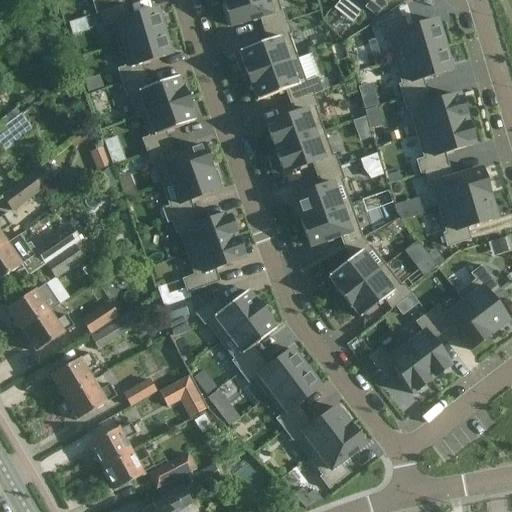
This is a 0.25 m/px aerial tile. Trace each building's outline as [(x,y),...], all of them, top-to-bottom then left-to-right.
[(101,13),(125,6),(123,0),(99,0),(93,2),(97,15),(101,14),(101,13)] [(236,0),(223,4),(230,27),(259,18),(262,30),(286,22),(283,9),(280,10),(276,0),(236,0)] [(365,0),(370,4),(366,10),(377,19),(392,0),(365,0)] [(126,7),(125,6),(101,13),(101,14),(105,28),(113,25),(119,46),(165,32),(158,10),(129,19),(126,7)] [(402,17),(378,25),(382,39),(385,38),(392,61),(443,46),(436,21),(406,30),(402,17)] [(267,42),(238,52),(247,77),(297,59),(288,35),(291,35),(286,22),(262,30),(267,42)] [(118,70),(122,83),(146,76),(143,65),(172,56),(165,33),(165,32),(119,46),(119,47),(125,68),(118,70)] [(443,46),(392,61),(399,85),(397,86),(401,99),(426,92),(422,80),(451,71),(443,46)] [(297,59),(247,77),(256,102),(285,91),(289,103),(313,94),(313,95),(322,92),(317,78),(305,82),(297,59)] [(146,76),(122,83),(122,85),(127,99),(130,98),(138,120),(142,118),(141,116),(187,99),(179,78),(150,89),(146,77),(146,76)] [(426,92),(401,99),(405,113),(408,112),(415,136),(466,120),(458,95),(429,104),(426,92)] [(293,115),(264,125),(273,150),(323,132),(315,108),(317,108),(313,95),(313,94),(289,103),(293,115)] [(141,116),(142,118),(149,138),(142,141),(146,153),(170,144),(166,134),(195,123),(187,101),(187,99),(141,116)] [(0,129),(0,146),(4,152),(33,131),(32,130),(42,122),(30,107),(0,129)] [(353,197),(386,188),(367,117),(332,126),(342,165),(344,164),(353,197)] [(466,120),(415,136),(422,159),(415,162),(419,176),(424,175),(423,173),(448,166),(444,154),(473,145),(466,120)] [(323,132),(273,150),(274,150),(283,175),(311,164),(315,176),(339,167),(334,154),(332,155),(323,132)] [(117,136),(104,139),(110,163),(122,160),(117,136)] [(161,186),(211,168),(203,147),(175,157),(171,145),(170,144),(146,153),(147,154),(152,167),(154,166),(161,186)] [(448,166),(423,173),(424,175),(427,187),(430,186),(437,210),(488,195),(480,169),(451,178),(448,166)] [(38,167),(0,196),(0,197),(11,213),(50,183),(38,167)] [(320,188),(291,198),(300,223),(350,205),(341,181),(344,181),(339,168),(339,167),(315,176),(320,188)] [(167,225),(172,223),(171,221),(195,213),(191,202),(220,192),(218,186),(221,185),(216,173),(213,174),(211,169),(211,168),(161,186),(162,187),(169,208),(162,211),(167,225)] [(488,195),(437,210),(445,234),(442,234),(446,248),(470,240),(466,229),(495,220),(488,195)] [(350,205),(300,223),(309,248),(339,237),(343,249),(362,239),(358,228),(350,205)] [(179,235),(186,255),(235,237),(228,216),(199,226),(195,214),(195,213),(171,221),(172,223),(176,236),(179,235)] [(0,248),(6,245),(0,235),(0,233),(10,225),(3,215),(0,217),(0,248)] [(74,224),(35,250),(44,264),(83,237),(74,224)] [(18,237),(6,245),(0,248),(0,279),(20,266),(20,265),(32,258),(18,237)] [(44,264),(55,280),(84,260),(79,252),(89,246),(83,237),(44,264)] [(235,237),(186,255),(186,256),(194,277),(182,281),(187,295),(220,283),(215,271),(244,261),(236,238),(235,237)] [(351,259),(327,277),(343,298),(373,275),(385,266),(369,245),(368,246),(362,239),(343,249),(351,259)] [(373,275),(343,298),(359,319),(383,300),(391,310),(411,295),(402,284),(400,285),(385,266),(373,275)] [(474,281),(455,295),(461,303),(462,302),(488,336),(507,322),(489,298),(499,290),(480,266),(469,275),(474,281)] [(20,329),(21,330),(49,313),(59,305),(45,284),(34,291),(7,309),(14,320),(14,323),(17,328),(20,329)] [(217,298),(197,313),(206,325),(208,323),(221,341),(261,311),(247,292),(225,309),(217,298)] [(437,306),(426,314),(441,334),(451,327),(469,351),(488,336),(462,302),(461,303),(444,315),(437,306)] [(182,303),(163,310),(167,323),(183,317),(187,316),(182,303)] [(111,306),(83,324),(90,336),(93,334),(119,318),(111,306)] [(97,350),(149,319),(141,306),(90,337),(97,350)] [(261,311),(221,341),(234,359),(232,361),(241,372),(259,358),(251,348),(276,329),(261,311)] [(28,342),(35,353),(63,334),(62,334),(73,326),(65,315),(55,322),(49,313),(21,330),(22,333),(22,337),(25,342),(28,342)] [(405,345),(404,346),(430,380),(449,366),(431,342),(441,334),(426,314),(414,323),(422,333),(405,345)] [(379,350),(368,358),(383,378),(393,371),(411,395),(430,380),(404,346),(405,345),(402,342),(384,356),(379,350)] [(259,358),(241,372),(249,383),(255,379),(268,397),(305,369),(291,349),(267,368),(259,358)] [(63,396),(64,398),(91,381),(86,372),(97,366),(90,353),(79,360),(79,359),(50,375),(57,387),(56,390),(59,395),(63,396)] [(305,369),(268,397),(282,415),(275,419),(284,431),(302,417),(294,406),(319,388),(305,369)] [(148,379),(121,394),(129,408),(156,392),(148,379)] [(70,409),(77,420),(105,404),(104,404),(116,397),(109,385),(97,392),(91,381),(64,398),(65,400),(64,404),(67,409),(70,409)] [(204,396),(215,388),(211,383),(201,391),(204,396)] [(160,407),(165,405),(158,392),(154,395),(136,404),(143,417),(160,407)] [(302,417),(284,431),(292,442),(294,440),(308,458),(349,427),(346,422),(349,420),(341,410),(338,412),(335,407),(309,426),(302,417)] [(102,463),(104,467),(132,452),(125,440),(135,435),(130,424),(119,430),(119,429),(91,444),(96,455),(96,456),(100,464),(102,463)] [(349,427),(308,458),(321,476),(319,478),(327,490),(348,475),(340,464),(363,446),(349,427)] [(112,481),(117,490),(143,475),(143,473),(154,467),(149,456),(138,462),(132,452),(104,467),(106,470),(104,473),(109,480),(112,481)] [(151,474),(159,488),(197,467),(189,453),(151,474)] [(186,511),(184,507),(192,503),(191,502),(200,497),(195,488),(220,477),(215,466),(189,476),(193,486),(185,491),(184,489),(164,500),(165,502),(147,511),(186,511)]
